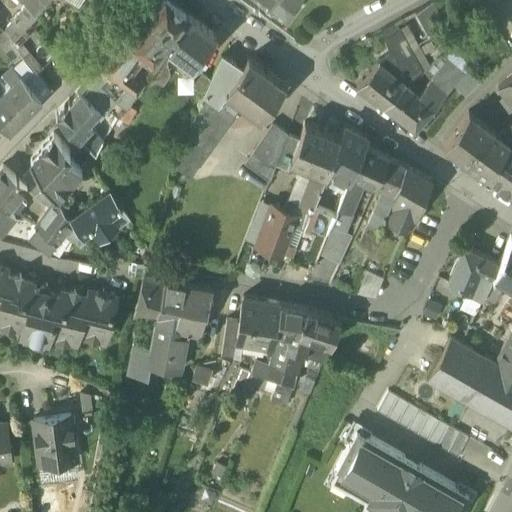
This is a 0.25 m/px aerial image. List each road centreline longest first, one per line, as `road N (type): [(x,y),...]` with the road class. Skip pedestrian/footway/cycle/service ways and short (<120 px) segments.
road 1 (unknown): [(0,178),(287,200),(471,189)]
road 2 (residential): [(471,189),(395,311),(238,282)]
road 3 (unknown): [(407,293),(405,343),(372,393),(375,424),(465,481)]
road 4 (residential): [(471,189),(301,67)]
road 5 (residential): [(0,149),(144,0)]
road 6 (residential): [(301,67),(410,0)]
road 7 (residential): [(0,245),(123,272)]
